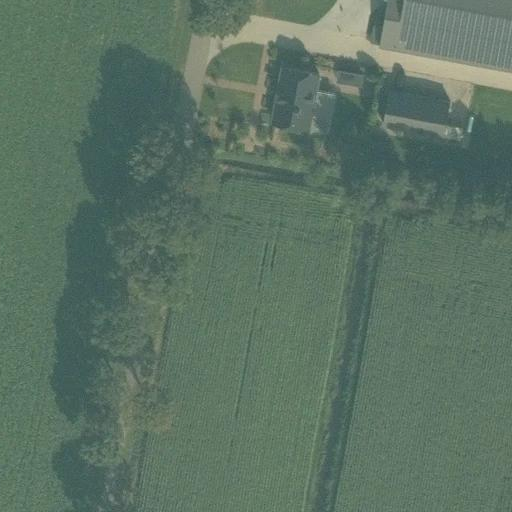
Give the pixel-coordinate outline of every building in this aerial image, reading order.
[(511,0),(387,0),(383,26),(380,45),(511,69),(511,0)] [(373,25),(370,43),(379,45),(383,26),(373,25)] [(283,67),(272,122),(327,133),(335,93),(315,89),(318,73),(283,67)] [(338,69),(336,81),(362,85),(364,74),(338,69)] [(389,90),(383,124),(444,136),(450,102),(389,90)]
